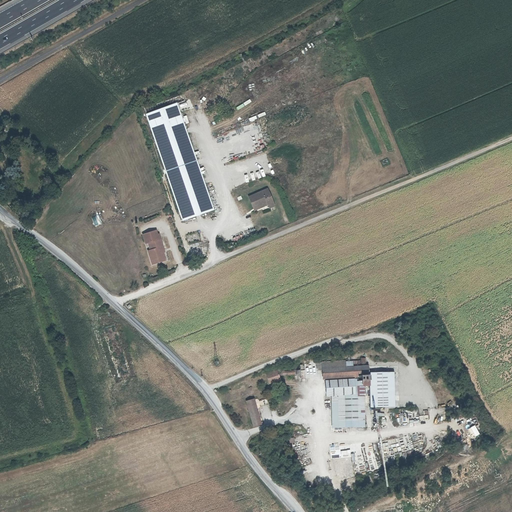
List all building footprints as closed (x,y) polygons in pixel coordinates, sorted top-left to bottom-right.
[(356,13),(346,18),(349,23),(358,18),(356,13)] [(205,108),(225,97),(221,89),(201,99),(205,108)] [(184,96),(144,109),(181,220),(213,210),(181,111),(193,107),(191,99),(185,101),(184,96)] [(220,149),(252,139),(249,129),(217,139),(220,149)] [(267,203),(267,204),(269,208),(275,205),(267,188),(249,197),(253,208),(267,203)] [(267,203),(253,208),(255,213),(268,207),(267,203)] [(92,217),(95,226),(102,223),(99,214),(92,217)] [(153,232),(161,258),(165,257),(163,253),(163,252),(162,252),(162,251),(164,250),(161,239),(159,239),(158,235),(156,231),(153,232)] [(152,261),(161,258),(153,232),(143,235),(146,244),(149,243),(151,250),(148,251),(152,261)] [(118,376),(128,374),(115,325),(105,328),(118,376)] [(338,401),(338,404),(338,421),(365,420),(364,395),(355,395),(355,385),(369,384),(369,373),(368,365),(361,366),(353,366),(353,361),(322,363),(322,370),(322,379),(325,379),(325,395),(331,395),(331,402),(338,401)] [(276,370),(266,373),(269,383),(279,380),(276,370)] [(394,373),(369,373),(369,384),(369,408),(395,407),(394,373)] [(254,427),(262,424),(254,399),(246,401),(254,427)] [(338,401),(331,402),(331,427),(366,426),(365,420),(338,421),(338,404),(338,401)] [(386,441),(387,448),(397,446),(395,440),(386,441)] [(414,448),(416,455),(426,453),(424,446),(423,443),(420,444),(420,447),(414,448)]
